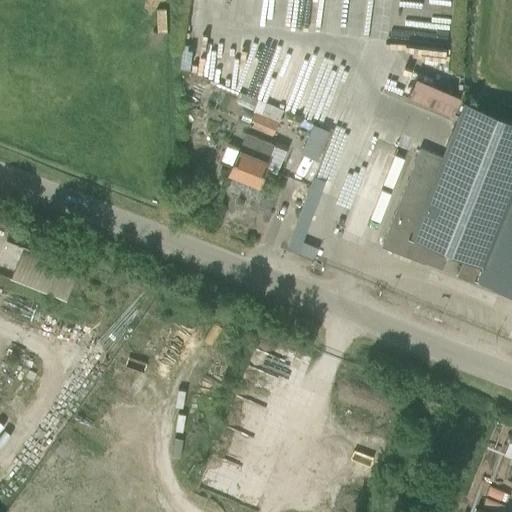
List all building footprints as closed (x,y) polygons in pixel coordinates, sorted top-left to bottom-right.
[(209,0),(208,12),(219,14),(220,0),(248,0),(248,3),(242,2),(241,12),(251,13),(252,0),(258,0),(270,1),(266,46),(299,49),(299,57),(397,68),(404,0),(209,0)] [(253,70),(248,95),(267,99),(272,74),(253,70)] [(420,148),(388,227),(381,245),(426,263),(426,262),(442,268),(449,252),(463,258),(457,276),(476,283),(478,280),(511,293),(511,121),(464,102),(442,156),(420,148)] [(278,122),(255,112),(249,126),(273,136),(278,122)] [(296,152),(312,159),(324,130),(307,123),(296,152)] [(244,134),(237,153),(229,172),(258,184),(261,176),(264,169),(275,142),(245,130),(244,134)] [(325,143),(311,180),(335,189),(348,152),(325,143)] [(264,169),(261,176),(277,182),(280,174),(276,173),(276,174),(264,169)] [(307,191),(297,222),(317,229),(327,198),(307,191)] [(10,248),(0,274),(0,276),(57,297),(67,269),(10,248)]
